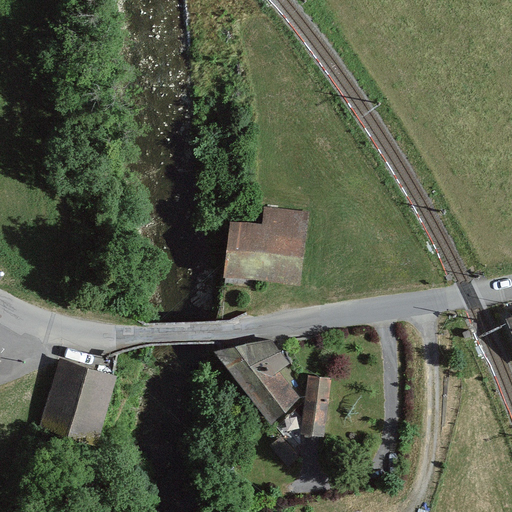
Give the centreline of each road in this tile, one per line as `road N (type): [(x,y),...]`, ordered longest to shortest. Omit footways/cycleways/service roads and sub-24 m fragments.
road 1 (residential): [(0,300),(53,328),(129,334),(223,331),(511,287)]
road 2 (track): [(413,511),(433,428),(427,301)]
